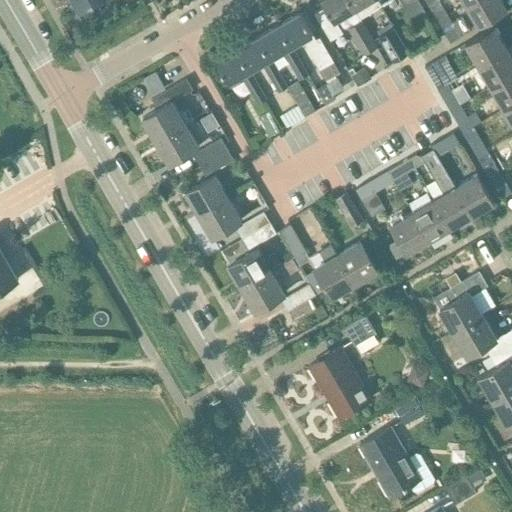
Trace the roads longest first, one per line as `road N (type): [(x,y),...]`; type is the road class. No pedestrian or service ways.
road 1 (tertiary): [(304,511),(59,98)]
road 2 (residential): [(412,98),(265,186),(170,31)]
road 3 (residential): [(59,98),(170,31)]
